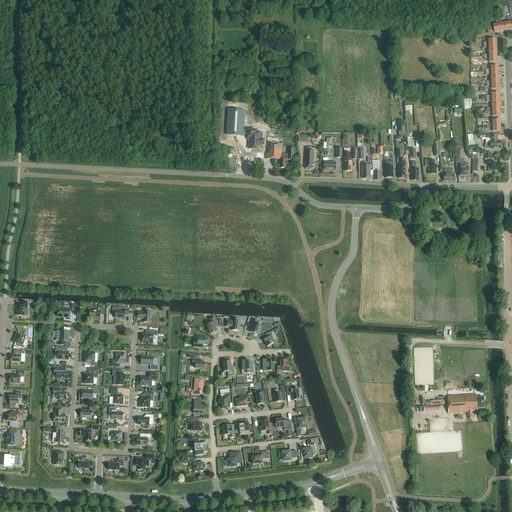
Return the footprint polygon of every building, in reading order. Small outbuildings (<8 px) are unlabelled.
[(228,109),(226,135),(243,136),(248,136),(248,140),(250,140),(250,142),(249,142),(249,149),(257,149),(257,148),(262,148),(263,145),(264,140),(262,140),(262,133),(256,132),(256,130),(249,130),(248,134),(243,133),(245,110),(228,109)] [(497,135),(491,135),(491,141),(490,141),(490,144),(486,144),(485,145),(485,147),(486,149),(490,148),(490,149),(501,148),(501,141),(498,141),(497,135)] [(324,142),(324,148),(332,149),(332,138),(327,138),(327,143),(324,142)] [(468,149),(470,149),(470,150),(478,150),(478,141),(468,141),(468,149)] [(314,164),(315,149),(306,149),(305,162),(306,162),(306,169),(313,169),(313,163),(314,164)] [(350,154),(347,154),(344,153),(343,162),(346,162),(345,171),(351,171),(351,168),(351,167),(351,166),(352,162),(350,162),(350,157),(350,154)] [(435,160),(425,160),(424,167),(429,167),(429,175),(437,175),(437,165),(435,165),(435,160)] [(490,164),(491,167),(488,167),(489,170),(501,170),(500,163),(494,163),(493,160),(487,161),(487,164),(490,164)] [(373,170),(375,170),(375,180),(380,180),(380,178),(382,178),(382,170),(379,170),(379,161),(373,161),(373,170)] [(385,161),(385,166),(386,166),(386,178),(393,178),(393,166),(389,166),(389,161),(385,161)] [(336,171),(336,162),(324,162),(324,170),(336,171)] [(370,163),(364,163),(364,165),(362,165),(362,179),(371,179),(371,165),(370,165),(370,163)] [(468,163),(460,163),(460,167),(458,167),(458,170),(459,171),(460,171),(460,172),(459,172),(459,176),(460,176),(461,176),(462,176),(464,176),(465,177),(466,177),(466,176),(467,176),(467,172),(467,171),(468,171),(469,171),(469,167),(467,167),(468,163)] [(455,177),(455,173),(452,173),(452,169),(444,169),(444,181),(453,181),(454,177),(455,177)] [(17,312),(17,315),(24,316),(25,308),(27,308),(28,302),(20,302),(20,305),(17,305),(16,311),(17,312)] [(96,319),(100,319),(100,315),(104,315),(104,308),(101,307),(100,311),(90,310),(90,317),(96,318),(96,319)] [(62,317),(70,318),(71,309),(63,309),(58,309),(58,316),(62,317)] [(115,318),(122,318),(122,319),(125,319),(126,315),(129,316),(129,309),(125,309),(125,311),(116,310),(115,318)] [(143,322),(151,323),(151,311),(144,310),(144,312),(138,312),(138,319),(143,319),(143,322)] [(216,333),(217,332),(217,331),(215,326),(218,324),(215,317),(209,320),(211,323),(206,326),(208,330),(209,329),(211,334),(213,333),(214,334),(216,333)] [(239,331),(240,320),(232,319),(232,321),(226,320),(226,327),(232,327),(231,330),(239,331)] [(258,321),(253,319),(249,331),(254,333),(254,334),(255,335),(256,335),(257,335),(257,334),(258,334),(261,325),(257,324),(258,321)] [(68,331),(61,330),(57,330),(56,340),(58,340),(58,345),(66,345),(66,341),(69,342),(69,337),(68,337),(68,331)] [(149,334),(143,334),(142,342),(148,342),(148,343),(153,343),(153,336),(157,336),(158,331),(149,331),(149,334)] [(276,338),(273,331),(266,335),(268,338),(264,340),(268,347),(275,343),(273,339),(276,338)] [(27,341),(25,340),(26,336),(17,333),(14,342),(20,344),(19,347),(25,349),(27,341)] [(207,345),(208,338),(202,338),(202,336),(198,336),(198,341),(195,341),(194,347),(203,348),(203,345),(207,345)] [(61,348),(55,348),(55,353),(59,353),(58,360),(69,360),(69,352),(61,351),(61,348)] [(11,361),(21,362),(21,356),(21,354),(23,354),(23,351),(16,351),(16,353),(14,354),(14,355),(11,355),(11,361)] [(85,352),(84,357),(85,357),(85,362),(90,363),(90,366),(97,366),(97,363),(94,362),(95,353),(89,353),(89,352),(85,352)] [(119,364),(126,364),(126,354),(116,353),(115,360),(112,360),(111,367),(118,367),(119,364)] [(153,365),(154,357),(142,356),(141,364),(151,365),(150,370),(158,370),(159,365),(153,365)] [(263,368),(264,372),(271,371),(272,375),(275,375),(275,367),(271,368),(271,360),(270,360),(268,358),(267,360),(263,360),(263,364),(262,366),(263,368)] [(201,369),(201,370),(206,370),(206,366),(205,366),(205,363),(199,362),(199,360),(193,359),(193,365),(196,365),(196,369),(201,369)] [(281,372),(290,371),(290,366),(289,366),(289,363),(288,363),(287,360),(280,360),(281,367),(277,367),(277,374),(281,374),(281,372)] [(249,364),(249,361),(242,361),(243,366),(242,366),(242,370),(247,370),(247,373),(253,373),(253,363),(249,364)] [(230,362),(224,362),(224,372),(228,371),(228,376),(234,375),(234,368),(231,368),(230,362)] [(65,369),(55,368),(54,374),(57,374),(57,378),(68,379),(68,372),(65,372),(65,369)] [(83,384),(87,384),(87,383),(93,384),(94,377),(98,378),(99,369),(92,369),(91,374),(84,373),(84,380),(83,380),(83,384)] [(125,379),(125,375),(121,374),(121,370),(112,370),(112,376),(116,376),(116,385),(124,385),(124,379),(125,379)] [(18,375),(10,375),(10,383),(20,383),(21,376),(25,377),(25,372),(18,371),(18,375)] [(150,377),(141,377),(140,385),(142,385),(142,386),(145,386),(152,386),(152,379),(157,380),(158,374),(150,373),(150,377)] [(191,393),(191,394),(200,394),(200,391),(202,391),(203,380),(199,380),(192,379),(192,388),(191,393)] [(274,390),(275,395),(273,395),(273,399),(276,399),(276,402),(282,402),(281,396),(285,395),(284,385),(280,386),(281,390),(278,390),(278,389),(274,390)] [(292,400),(300,399),(298,388),(290,389),(290,385),(286,386),(287,394),(291,393),(292,400)] [(57,395),(57,400),(67,400),(67,393),(61,392),(61,388),(54,388),(54,395),(57,395)] [(93,394),(99,395),(99,389),(93,388),(92,391),(82,391),(82,398),(93,399),(93,394)] [(118,394),(118,389),(111,389),(111,394),(113,394),(113,404),(120,404),(120,405),(123,405),(124,401),(123,401),(123,394),(118,394)] [(264,398),(268,397),(267,390),(260,391),(260,394),(256,394),(257,405),(264,404),(264,398)] [(9,395),(9,400),(10,400),(10,405),(15,405),(15,403),(18,403),(19,398),(21,398),(21,392),(15,392),(15,395),(9,395)] [(143,407),(150,407),(150,401),(153,401),(154,393),(145,393),(145,397),(140,396),(140,404),(139,404),(139,407),(143,408),(143,407)] [(230,395),(224,396),(224,394),(221,395),(221,399),(222,409),(228,408),(227,402),(230,401),(230,395)] [(484,397),(477,398),(477,394),(448,396),(448,414),(469,412),(469,414),(468,414),(468,419),(469,419),(470,419),(471,419),(472,418),(472,414),(471,414),(471,412),(472,412),(472,411),(473,411),(474,412),(476,412),(476,411),(477,411),(477,409),(484,408),(484,397)] [(247,403),(250,402),(249,396),(240,397),(240,400),(236,400),(237,407),(248,406),(247,403)] [(425,397),(421,398),(421,405),(425,404),(425,406),(431,406),(431,401),(425,401),(425,397)] [(201,401),(194,400),(194,413),(203,414),(204,406),(201,406),(201,401)] [(87,419),(92,419),(92,411),(97,411),(97,407),(89,407),(89,411),(81,410),(81,418),(87,418),(87,419)] [(63,408),(56,408),(55,412),(56,412),(56,414),(55,414),(54,422),(65,423),(66,415),(62,414),(62,412),(63,412),(63,408)] [(123,420),(123,413),(117,412),(117,409),(109,408),(109,414),(112,415),(112,420),(123,420)] [(21,413),(15,413),(15,416),(8,415),(7,421),(10,421),(10,427),(18,427),(19,418),(20,418),(21,413)] [(138,418),(138,424),(143,425),(143,428),(144,429),(149,429),(150,418),(154,419),(158,419),(159,414),(154,414),(154,415),(146,415),(146,418),(144,418),(143,418),(138,418)] [(296,424),(297,435),(298,437),(301,436),(302,428),(307,427),(306,418),(299,419),(298,417),(294,418),(295,424),(296,424)] [(203,431),(202,423),(195,423),(195,419),(188,420),(188,424),(192,424),(192,431),(199,431),(199,432),(200,432),(201,432),(202,432),(202,431),(203,431)] [(285,419),(276,420),(276,422),(275,422),(276,428),(284,427),(284,430),(287,430),(291,430),(290,420),(286,421),(285,419)] [(273,434),(272,423),(269,424),(268,421),(262,422),(262,427),(259,427),(260,431),(266,431),(267,434),(273,434)] [(249,426),(249,423),(239,424),(240,432),(249,430),(250,434),(254,433),(253,425),(249,426)] [(235,437),(234,425),(223,426),(225,435),(229,435),(229,438),(235,437)] [(116,431),(116,427),(108,427),(108,431),(112,431),(112,441),(121,442),(122,432),(116,431)] [(56,438),(55,438),(54,439),(54,442),(61,443),(61,442),(63,442),(64,439),(65,432),(60,432),(61,429),(53,429),(53,433),(56,433),(56,438)] [(86,437),(86,441),(91,441),(92,431),(80,430),(80,436),(86,437)] [(9,434),(7,434),(6,442),(7,442),(7,445),(16,446),(17,438),(19,438),(19,431),(10,431),(9,434)] [(140,438),(137,438),(137,445),(147,446),(148,439),(151,439),(151,435),(140,434),(140,438)] [(204,455),(204,444),(200,444),(200,440),(192,441),(193,447),(195,447),(195,456),(204,455)] [(305,457),(305,458),(313,457),(312,456),(316,455),(315,444),(308,445),(308,448),(309,449),(304,450),(304,447),(301,448),(302,457),(305,457)] [(63,459),(64,454),(60,454),(60,451),(54,451),(54,454),(55,454),(54,465),(62,465),(62,459),(63,459)] [(269,459),(268,451),(261,452),(262,456),(252,457),(253,465),(263,463),(262,460),(269,459)] [(284,461),(291,460),(291,459),(297,458),(296,451),(283,452),(284,461)] [(230,459),(228,459),(229,467),(237,466),(236,464),(242,463),(241,452),(230,453),(230,459)] [(6,456),(5,466),(10,467),(10,465),(15,465),(16,457),(20,457),(20,453),(14,453),(14,456),(6,456)] [(146,459),(136,458),(136,465),(139,466),(139,467),(138,467),(138,470),(141,471),(141,470),(145,470),(145,466),(149,466),(149,460),(154,461),(154,455),(146,455),(146,459)] [(82,459),(76,458),(76,464),(79,464),(78,468),(90,469),(90,462),(82,462),(82,459)] [(116,463),(109,463),(108,470),(119,471),(119,467),(124,467),(124,461),(116,460),(116,463)] [(194,464),(195,472),(205,470),(205,468),(206,467),(206,464),(205,464),(204,463),(196,464),(196,461),(190,462),(190,465),(194,464)]
